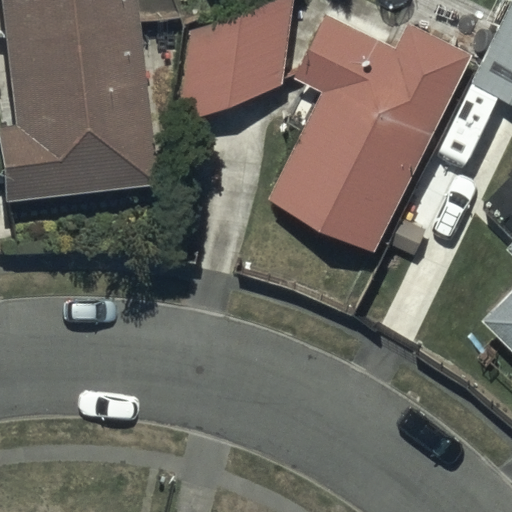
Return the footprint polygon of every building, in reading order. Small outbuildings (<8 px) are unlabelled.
[(1,0),(14,106),(0,108),(0,174),(1,184),(153,166),(132,0),(1,0)] [(284,68),(291,0),(232,0),(192,15),(185,105),(284,68)] [(326,73),(273,177),(376,229),(475,35),(413,4),(400,31),(339,0),(327,0),(298,58),(326,73)] [(511,0),(508,0),(475,64),(511,83),(511,0)] [(511,227),(511,273),(486,299),(511,324),(511,226),(511,227)]
